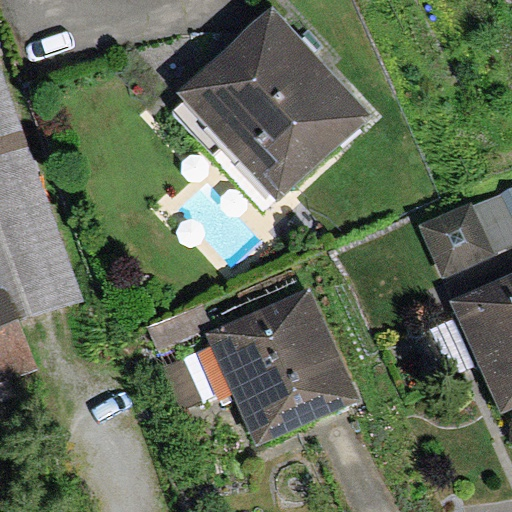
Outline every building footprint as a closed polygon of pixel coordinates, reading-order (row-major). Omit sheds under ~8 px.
[(372,122),(272,15),(235,50),(179,102),(279,208),(372,122)] [(0,275),(19,319),(86,298),(0,55),(0,275)] [(511,191),(416,236),(439,286),(511,251),(511,191)] [(511,280),(449,308),(501,423),(511,417),(511,280)] [(0,381),(34,366),(0,285),(0,381)] [(308,297),(206,344),(232,399),(256,452),(358,405),(308,297)] [(212,332),(203,309),(146,332),(155,354),(212,332)]
